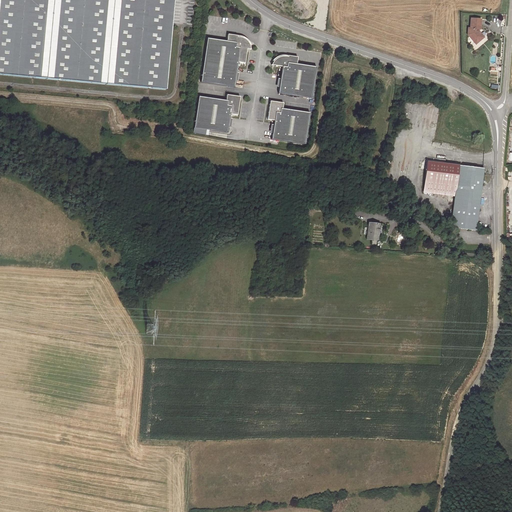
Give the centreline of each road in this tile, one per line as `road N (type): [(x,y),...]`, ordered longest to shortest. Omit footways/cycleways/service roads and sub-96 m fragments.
road 1 (track): [(335,41),(308,152),(120,127),(110,104),(0,94)]
road 2 (unclassified): [(493,115),(498,326),(484,375),(462,411),(441,511)]
road 3 (unclassified): [(249,0),(288,24),(450,81),(493,115)]
road 4 (track): [(182,25),(170,97),(0,82)]
